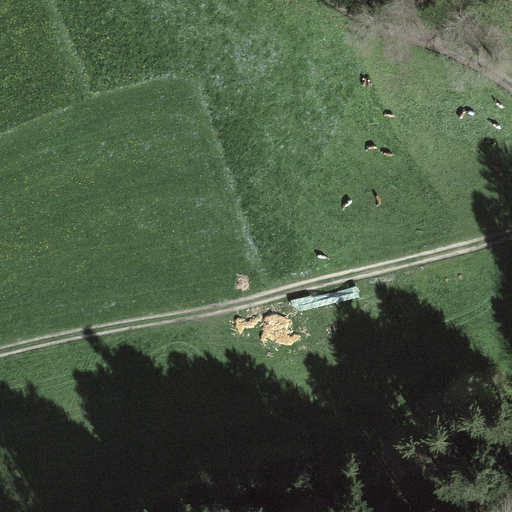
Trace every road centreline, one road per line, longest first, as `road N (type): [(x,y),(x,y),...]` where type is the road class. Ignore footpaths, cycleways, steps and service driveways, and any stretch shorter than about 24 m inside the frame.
road 1 (track): [(0,352),(248,303),(511,233)]
road 2 (track): [(511,89),(341,0)]
